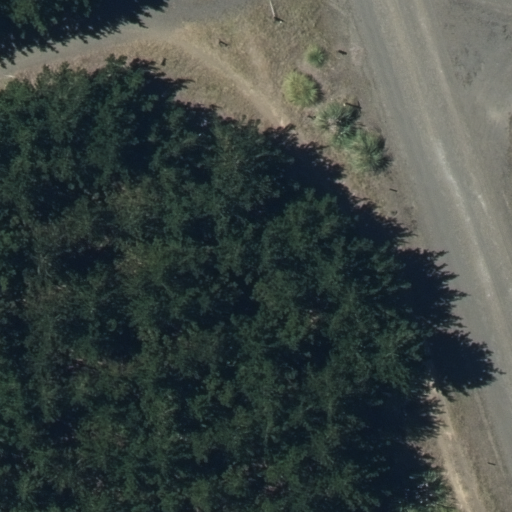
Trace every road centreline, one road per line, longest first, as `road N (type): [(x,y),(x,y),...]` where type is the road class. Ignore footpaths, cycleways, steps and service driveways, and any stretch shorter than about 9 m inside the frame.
road 1 (track): [(375,0),(511,391)]
road 2 (track): [(0,56),(137,21),(396,64)]
road 3 (track): [(511,26),(396,64)]
